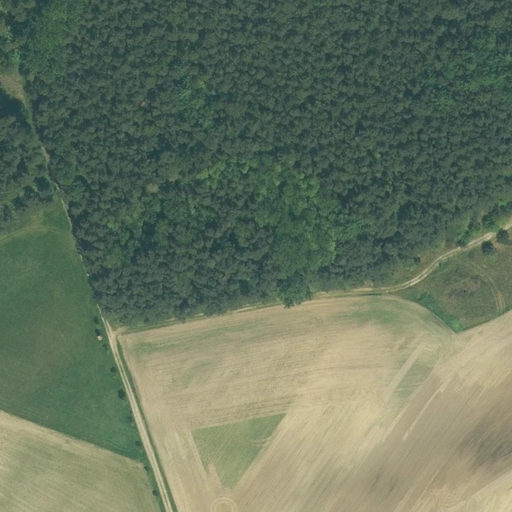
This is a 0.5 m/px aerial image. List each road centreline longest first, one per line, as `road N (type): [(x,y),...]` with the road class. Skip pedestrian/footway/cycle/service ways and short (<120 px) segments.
road 1 (track): [(42,0),(24,66),(173,511)]
road 2 (track): [(511,221),(400,286),(325,292),(110,333)]
